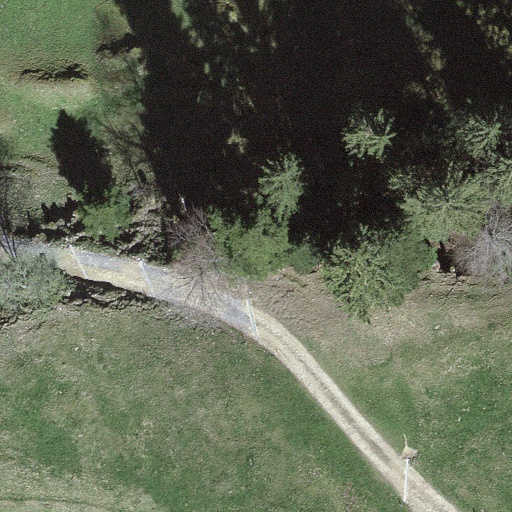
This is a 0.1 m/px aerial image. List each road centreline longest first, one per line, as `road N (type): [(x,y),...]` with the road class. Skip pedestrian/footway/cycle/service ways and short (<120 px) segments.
road 1 (track): [(440,511),(253,334),(192,304),(0,257)]
road 2 (track): [(0,498),(75,494),(150,511)]
